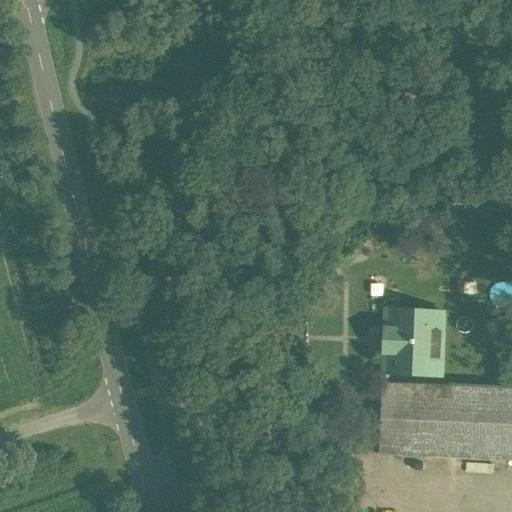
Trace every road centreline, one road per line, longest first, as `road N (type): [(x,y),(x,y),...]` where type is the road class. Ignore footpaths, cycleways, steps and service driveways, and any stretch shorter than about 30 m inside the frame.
road 1 (tertiary): [(124,399),(26,0)]
road 2 (unclassified): [(0,439),(124,399)]
